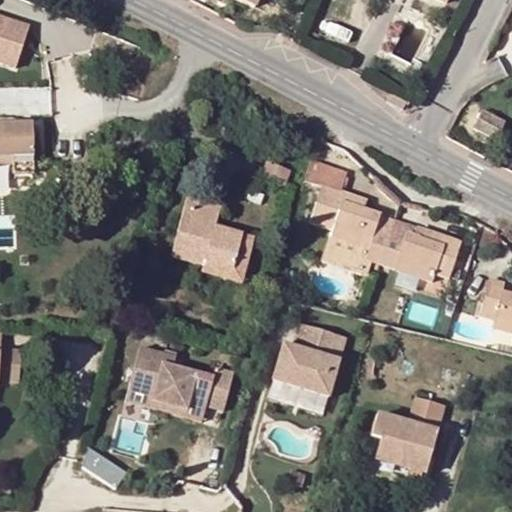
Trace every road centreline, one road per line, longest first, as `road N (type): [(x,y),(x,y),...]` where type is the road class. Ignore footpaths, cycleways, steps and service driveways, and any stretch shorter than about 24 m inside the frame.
road 1 (tertiary): [(128,0),(227,42),(406,146)]
road 2 (residential): [(406,146),(421,137),(490,0)]
